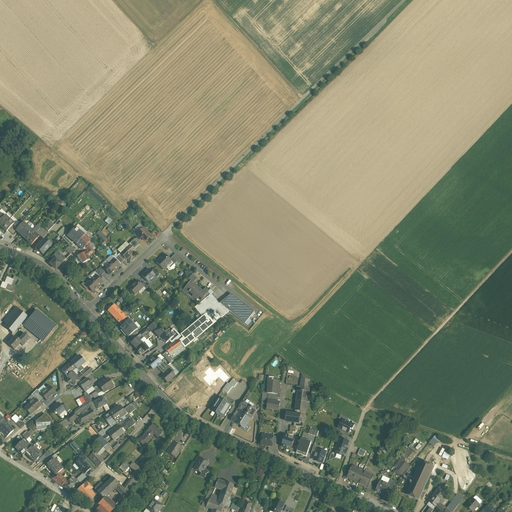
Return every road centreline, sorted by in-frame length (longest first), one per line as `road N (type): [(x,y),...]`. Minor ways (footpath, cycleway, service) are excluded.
road 1 (track): [(162,237),(404,0)]
road 2 (tertiary): [(395,511),(192,420),(165,400)]
road 3 (track): [(365,410),(511,252)]
road 4 (track): [(511,459),(367,407)]
road 5 (track): [(210,0),(302,99)]
